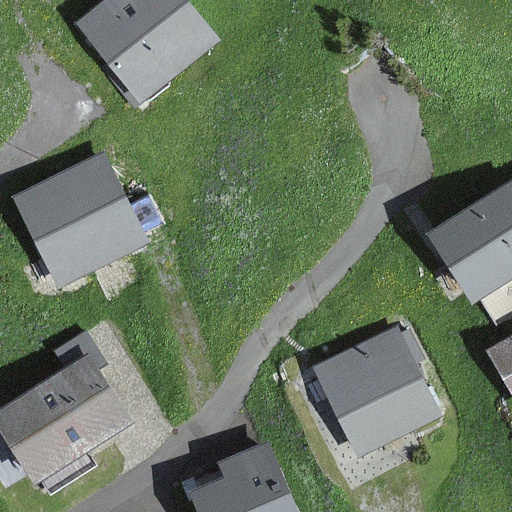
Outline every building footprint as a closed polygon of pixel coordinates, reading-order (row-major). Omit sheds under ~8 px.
[(182,0),(122,0),(84,31),(145,105),(219,44),(182,0)] [(111,162),(23,202),(61,285),(149,245),(111,162)] [(511,182),(441,225),(480,289),(511,270),(511,182)] [(408,324),(319,365),(359,449),(447,408),(408,324)] [(511,331),(490,343),(511,383),(511,331)] [(97,361),(0,420),(0,422),(35,479),(133,418),(97,361)] [(232,474),(194,489),(202,511),(297,511),(269,437),(224,453),(232,474)]
